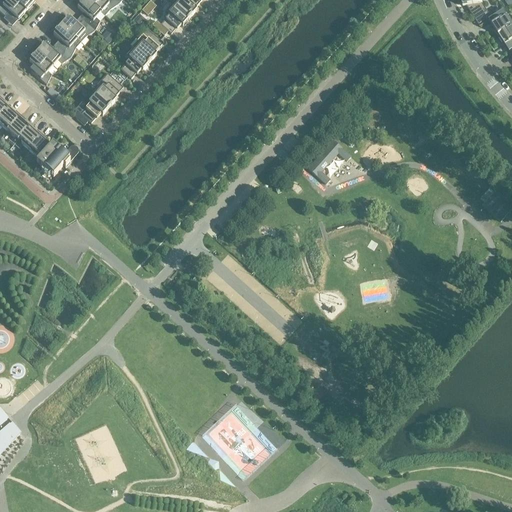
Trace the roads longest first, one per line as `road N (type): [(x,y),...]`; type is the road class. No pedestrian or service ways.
road 1 (unclassified): [(147,290),(405,0)]
road 2 (residential): [(2,67),(94,150),(229,0)]
road 3 (residential): [(511,104),(470,53),(443,0)]
